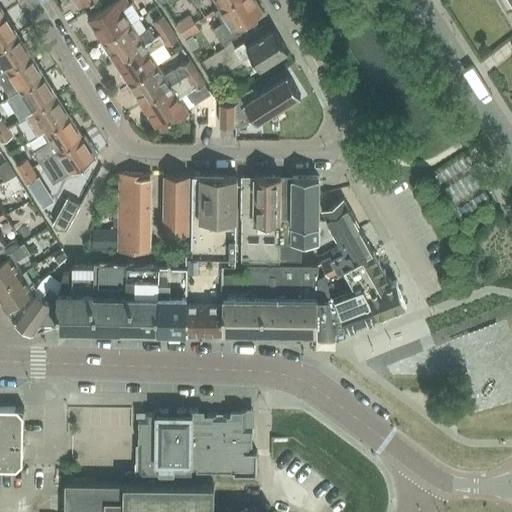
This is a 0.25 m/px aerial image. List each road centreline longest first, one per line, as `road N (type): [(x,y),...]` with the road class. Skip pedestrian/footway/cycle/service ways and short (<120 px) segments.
road 1 (unclassified): [(436,479),(290,376),(0,363)]
road 2 (residential): [(29,0),(126,147),(354,153)]
road 3 (secondary): [(511,151),(415,0)]
road 4 (residential): [(354,153),(346,110),(283,0)]
road 5 (residential): [(354,153),(433,294)]
